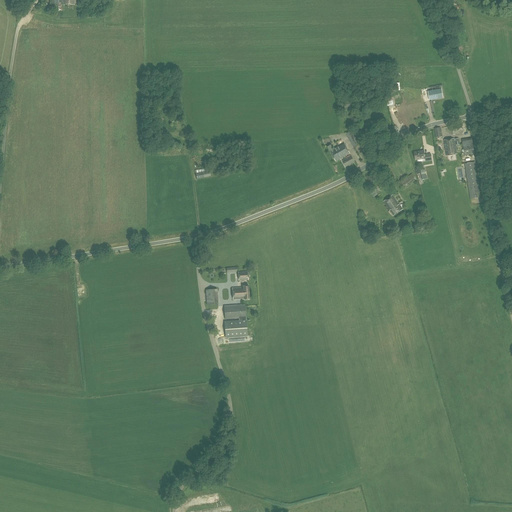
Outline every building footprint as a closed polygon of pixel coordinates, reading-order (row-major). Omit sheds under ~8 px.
[(443,98),(442,89),(428,91),(429,100),(443,98)] [(341,109),(356,109),(355,101),(341,100),(341,109)] [(463,132),(462,123),(452,125),(454,134),(463,132)] [(360,144),(352,130),(346,134),(353,147),(360,144)] [(459,138),(454,139),(454,138),(444,140),(446,156),(457,154),(455,145),(460,144),(459,138)] [(336,161),(350,153),(344,143),(333,149),(331,145),(328,147),(330,151),(336,161)] [(475,154),(473,144),(463,146),(465,155),(475,154)] [(423,161),(429,160),(432,160),(431,154),(425,155),(424,150),(414,152),(415,160),(422,159),(423,161)] [(343,161),(346,167),(355,162),(352,156),(343,161)] [(475,162),(465,164),(471,198),(481,197),(475,162)] [(197,179),(211,176),(210,170),(206,171),(206,168),(195,170),(197,179)] [(366,177),(371,183),(377,178),(372,172),(366,177)] [(412,174),(400,182),(404,188),(416,179),(412,174)] [(380,193),(375,186),(369,189),(374,197),(380,193)] [(403,209),(400,206),(399,206),(392,195),(384,201),(390,211),(394,215),(403,209)] [(248,280),(247,271),(238,272),(238,280),(248,280)] [(249,299),(248,285),(242,285),(242,287),(232,288),(232,299),(243,299),(244,300),(249,299)] [(217,304),(217,289),(206,289),(206,304),(217,304)] [(244,305),(223,306),(224,319),(239,318),(239,320),(225,321),(225,336),(246,335),(244,305)]
